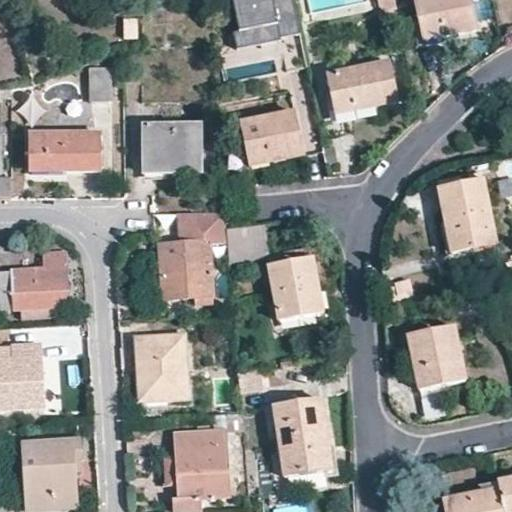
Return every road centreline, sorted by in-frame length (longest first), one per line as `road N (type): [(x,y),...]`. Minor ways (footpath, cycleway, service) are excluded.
road 1 (residential): [(373,457),(366,257),(378,194),(397,159),(511,61)]
road 2 (residential): [(0,216),(79,227),(98,255),(115,511)]
road 3 (residential): [(511,429),(373,457)]
road 4 (unknown): [(253,209),(378,194)]
